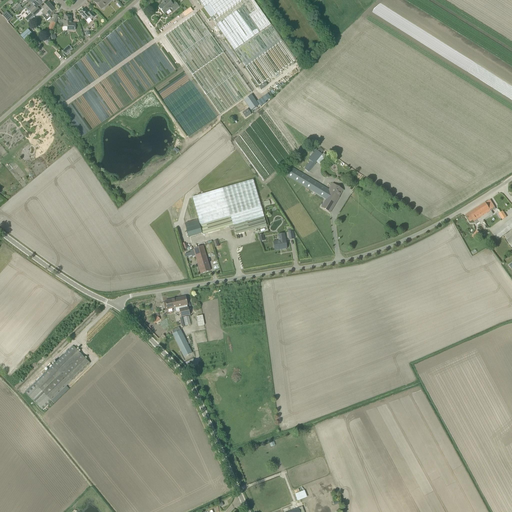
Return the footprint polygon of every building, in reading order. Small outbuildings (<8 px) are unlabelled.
[(111,0),(97,0),(94,2),(100,9),(106,4),(106,5),(111,0)] [(178,7),(175,3),(172,5),(168,0),(166,0),(158,8),(164,14),(171,8),(173,11),(178,7)] [(211,18),(225,38),(262,12),(253,0),(198,0),(204,8),(209,4),(216,14),(211,18)] [(43,14),(52,7),(48,3),(42,9),(44,11),(41,13),(43,14)] [(209,4),(204,8),(201,10),(208,20),(211,18),(216,14),(209,4)] [(28,16),(31,13),(36,9),(34,6),(26,13),(28,16)] [(55,13),(54,12),(55,11),(54,9),(55,9),(53,6),(52,7),(43,14),(42,16),(46,21),(54,14),(55,13)] [(37,8),(36,9),(31,13),(34,16),(40,11),(37,8)] [(350,8),(328,29),(334,35),(356,14),(350,8)] [(86,21),(89,24),(92,21),(91,20),(95,16),(91,12),(88,14),(84,9),(79,14),(82,17),(81,17),(83,18),(86,21)] [(6,12),(2,16),(8,22),(12,19),(6,12)] [(225,38),(242,63),(259,87),(296,61),(282,41),(262,12),(225,38)] [(251,92),(234,68),(196,14),(164,37),(220,115),(251,92)] [(71,24),(71,17),(64,17),(64,21),(63,21),(63,23),(64,24),(64,27),(63,28),(63,30),(63,31),(66,31),(67,30),(75,31),(75,24),(71,24)] [(28,30),(21,36),(24,40),(31,33),(28,30)] [(65,55),(72,49),(69,45),(62,51),(65,55)] [(251,95),(244,100),(251,111),(258,106),(251,95)] [(262,97),(256,101),(260,107),(266,103),(262,97)] [(316,150),(311,156),(308,160),(310,162),(304,169),(308,173),(314,165),(322,156),(316,150)] [(316,194),(323,198),(326,200),(321,207),(330,213),(339,198),(338,197),(343,190),(335,185),(331,192),(321,185),(292,168),(287,176),(316,194)] [(192,197),(200,225),(261,207),(253,180),(192,197)] [(495,207),(490,200),(466,215),(470,222),(473,220),(474,222),(491,211),(490,210),(495,207)] [(261,207),(200,225),(187,229),(190,237),(202,233),(203,234),(233,226),(236,235),(266,226),(261,207)] [(511,218),(503,226),(508,232),(511,229),(511,218)] [(503,236),(498,230),(493,234),(498,240),(503,236)] [(282,249),(286,249),(285,240),(284,234),(278,235),(279,241),(273,242),(274,250),(282,249)] [(201,274),(210,271),(203,246),(193,250),(201,274)] [(185,297),(165,301),(167,309),(179,307),(180,307),(180,310),(181,317),(189,315),(188,308),(187,308),(187,305),(185,297)] [(160,319),(157,315),(151,320),(154,324),(160,319)] [(173,334),(184,357),(191,353),(180,331),(173,334)] [(74,347),(35,385),(26,394),(42,410),(51,401),(54,404),(69,389),(66,386),(89,363),(74,347)] [(280,473),(291,507),(297,505),(296,503),(335,490),(325,459),(283,473),(282,473),(280,473)]
